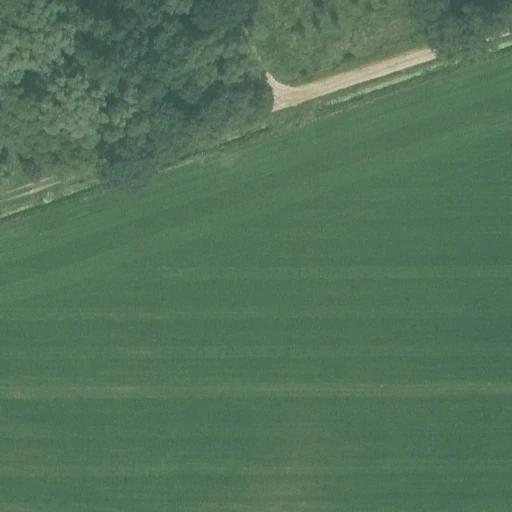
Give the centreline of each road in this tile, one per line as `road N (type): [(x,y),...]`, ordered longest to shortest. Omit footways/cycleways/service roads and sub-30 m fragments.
road 1 (track): [(0,203),(278,103)]
road 2 (track): [(278,103),(511,26)]
